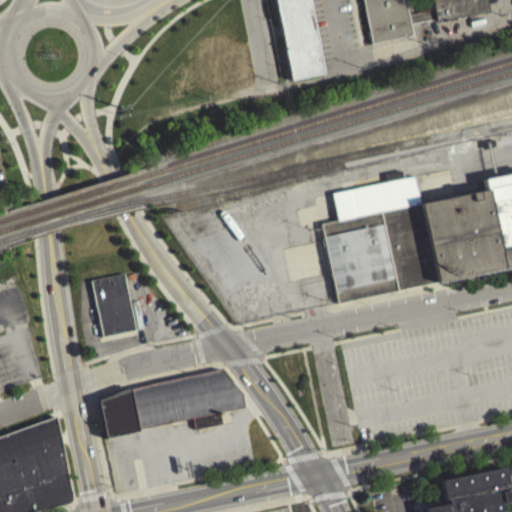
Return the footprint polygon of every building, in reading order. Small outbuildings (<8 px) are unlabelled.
[(308,0),(274,0),(290,78),(323,72),(308,0)] [(359,0),(369,50),(411,42),(409,30),(433,26),(434,28),(486,18),(483,0),(359,0)] [(320,222),(337,218),(331,192),(388,180),(386,172),(401,169),(403,177),(415,174),(421,201),(485,188),(483,178),(511,171),(511,263),(336,300),(320,222)] [(90,278),(122,272),(133,328),(100,335),(90,278)] [(96,400),(104,438),(136,431),(136,429),(192,417),(194,428),(221,422),(219,411),(243,406),(240,392),(218,368),(141,384),(128,388),(112,395),(96,400)] [(0,511),(0,434),(54,415),(70,494),(70,499),(67,502),(19,511),(0,511)] [(502,464),(506,484),(501,487),(502,490),(504,489),(507,500),(500,501),(502,509),(486,511),(424,511),(423,505),(442,501),(437,477),(502,464)]
